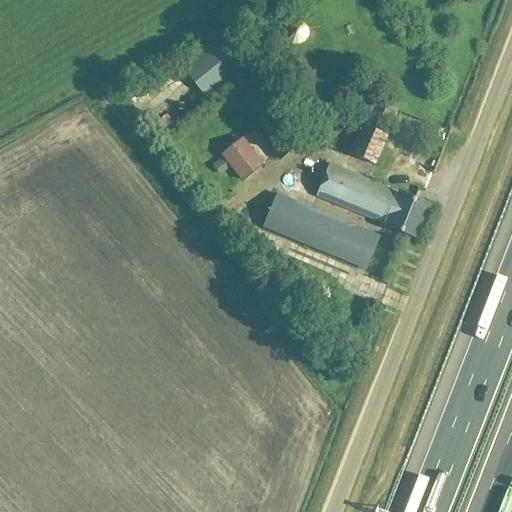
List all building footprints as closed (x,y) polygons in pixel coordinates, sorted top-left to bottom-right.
[(224,27),(207,41),(178,64),(210,105),(256,68),(224,27)] [(182,107),(169,114),(176,126),(189,119),(182,107)] [(297,146),(277,121),(259,136),(279,161),(297,146)] [(374,166),(387,137),(362,126),(349,154),(374,166)] [(450,133),(446,149),(455,152),(459,135),(450,133)] [(263,165),(241,138),(218,156),(240,183),(263,165)] [(329,164),(316,196),(381,224),(386,226),(415,238),(428,206),(400,194),(395,192),(329,164)] [(289,193),(291,182),(272,180),(271,191),(289,193)] [(373,238),(272,197),(261,224),(362,265),(373,238)]
